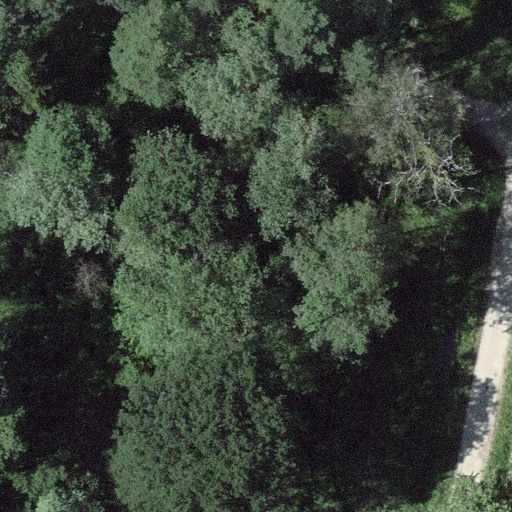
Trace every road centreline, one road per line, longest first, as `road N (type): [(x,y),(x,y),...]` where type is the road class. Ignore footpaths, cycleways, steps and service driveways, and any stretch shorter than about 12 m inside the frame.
road 1 (track): [(511,223),(455,511)]
road 2 (track): [(511,126),(260,0)]
